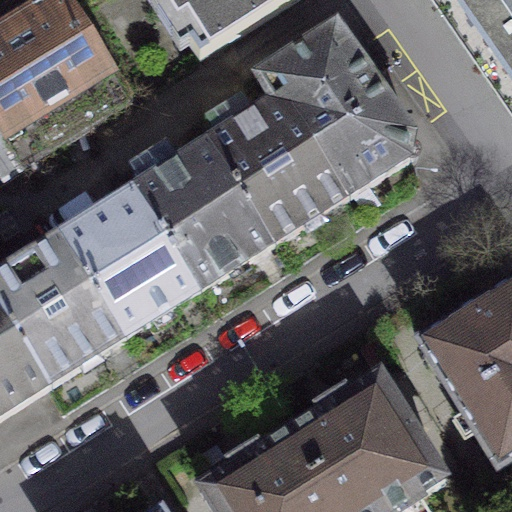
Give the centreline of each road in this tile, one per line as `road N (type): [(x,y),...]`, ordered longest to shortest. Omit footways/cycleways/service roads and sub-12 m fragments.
road 1 (residential): [(511,190),(8,511)]
road 2 (unknown): [(303,0),(5,223)]
road 3 (residential): [(380,0),(511,183)]
